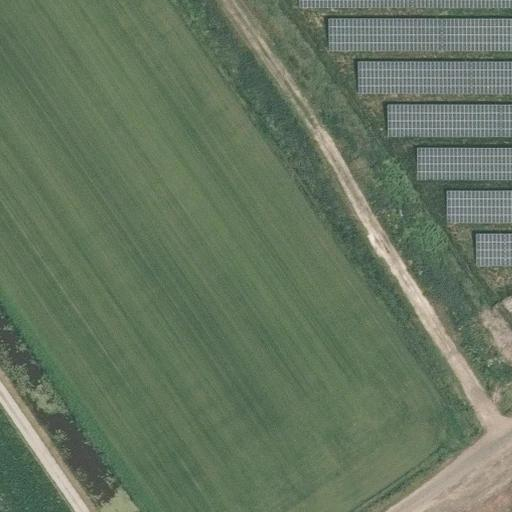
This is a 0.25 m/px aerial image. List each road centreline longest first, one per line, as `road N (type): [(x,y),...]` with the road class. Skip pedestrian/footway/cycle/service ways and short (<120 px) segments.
road 1 (track): [(227,0),(509,438)]
road 2 (track): [(0,397),(79,511)]
road 3 (unclassified): [(403,511),(511,436)]
